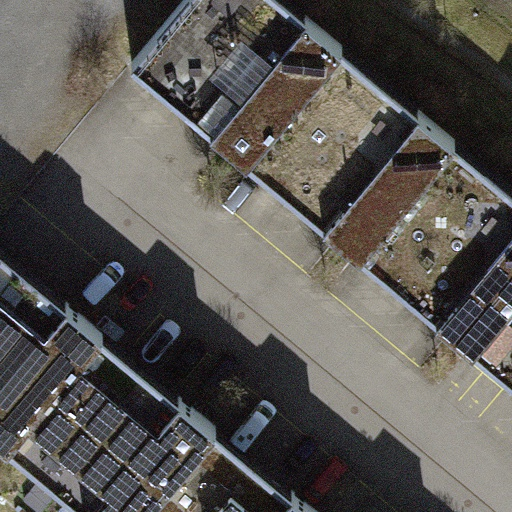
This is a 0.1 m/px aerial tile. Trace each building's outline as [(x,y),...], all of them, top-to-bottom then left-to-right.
[(258,156),(347,47),(289,0),(200,0),(147,65),(258,156)] [(376,252),(465,144),(347,47),(258,156),(376,252)] [(488,344),(511,314),(511,181),(465,144),(376,252),(488,344)] [(1,233),(0,233),(0,424),(26,446),(121,332),(1,233)] [(511,363),(511,314),(488,344),(511,363)] [(162,511),(235,426),(121,332),(26,446),(105,511),(162,511)] [(338,511),(235,426),(162,511),(338,511)]
